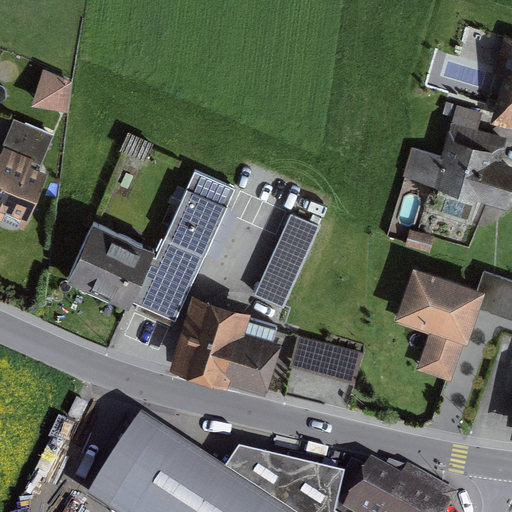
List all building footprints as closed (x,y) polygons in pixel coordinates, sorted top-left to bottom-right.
[(511,40),(510,40),(490,124),(511,129),(511,40)] [(71,82),(43,74),(36,100),(63,108),(71,82)] [(479,115),(451,106),(436,149),(410,140),(402,168),(511,207),(511,159),(497,155),(502,140),(474,130),(479,115)] [(36,175),(0,158),(0,233),(8,237),(36,175)] [(235,188),(194,170),(158,252),(91,222),(67,278),(174,324),(235,188)] [(319,223),(290,210),(255,292),(284,304),(319,223)] [(429,348),(454,357),(477,292),(511,304),(511,274),(484,265),(479,279),(422,259),(406,302),(440,315),(429,348)] [(248,313),(197,297),(177,358),(259,385),(274,338),(244,328),(248,313)] [(368,350),(307,330),(289,386),(349,406),(368,350)] [(108,510),(111,511),(429,511),(445,488),(411,469),(355,460),(346,474),(240,454),(224,474),(158,432),(108,510)]
